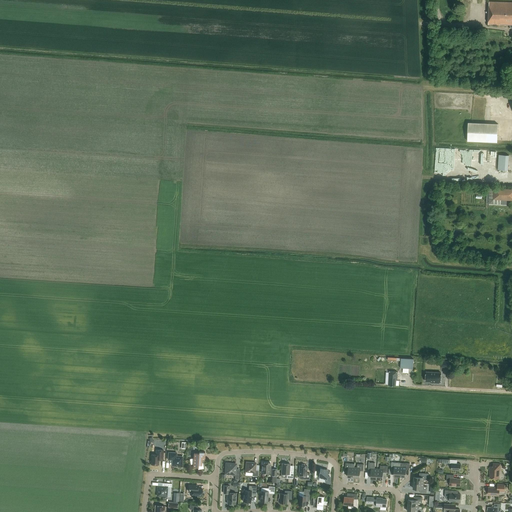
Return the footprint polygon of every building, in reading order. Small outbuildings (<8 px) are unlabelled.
[(511,2),(489,2),(489,25),(511,25),(511,2)] [(497,142),(498,124),(468,122),(467,141),(497,142)] [(499,154),(497,169),(508,170),(509,155),(499,154)] [(511,200),(511,188),(490,188),(489,204),(505,204),(505,200),(511,200)] [(409,369),(413,369),(414,359),(401,358),(400,368),(403,368),(403,373),(409,373),(409,369)] [(397,381),(398,372),(389,371),(388,385),(396,386),(396,381),(397,381)] [(441,373),(426,372),(426,381),(433,382),(433,383),(439,383),(439,382),(440,382),(441,373)] [(152,454),(151,465),(159,465),(159,460),(159,457),(163,457),(164,450),(156,450),(156,455),(152,454)] [(169,452),(168,460),(172,460),(172,466),(179,466),(179,467),(182,467),(183,463),(182,463),(183,456),(177,456),(177,453),(169,452)] [(194,459),(190,460),(191,464),(193,464),(193,467),(198,467),(198,469),(204,468),(203,463),(202,464),(202,458),(205,459),(205,452),(199,452),(199,453),(194,453),(194,459)] [(227,463),(226,463),(225,473),(233,474),(233,476),(235,476),(235,479),(239,479),(240,471),(236,471),(236,464),(231,464),(231,463),(227,462),(227,463)] [(246,462),(246,472),(253,472),(252,476),(258,476),(259,470),(256,470),(256,463),(246,462)] [(262,462),(262,473),(270,473),(271,469),(270,469),(270,462),(262,462)] [(401,463),(395,462),(391,462),(391,469),(394,469),(394,476),(400,476),(401,463)] [(282,463),(281,474),(287,474),(286,478),(293,479),(294,471),(290,471),(290,464),(282,463)] [(354,477),(354,467),(352,467),(352,464),(346,463),(345,470),(348,470),(348,477),(354,477)] [(377,479),(377,469),(375,469),(375,463),(369,463),(368,471),(371,472),(371,479),(377,479)] [(401,463),(400,476),(406,477),(406,470),(409,470),(410,463),(401,463)] [(301,465),(300,465),(299,477),(300,479),(309,480),(310,473),(306,473),(307,466),(305,466),(305,465),(304,464),(302,464),(302,465),(301,465)] [(354,467),(354,477),(360,478),(360,471),(363,471),(364,464),(357,464),(357,468),(354,467)] [(490,471),(491,471),(490,478),(498,479),(499,468),(500,468),(500,464),(494,464),(494,467),(490,467),(490,471)] [(377,469),(377,479),(383,479),(383,472),(387,473),(388,466),(380,466),(380,469),(377,469)] [(320,469),(318,477),(326,479),(325,483),(330,483),(330,477),(327,476),(328,470),(325,469),(324,469),(320,469)] [(414,477),(414,483),(423,483),(424,480),(428,480),(429,474),(421,473),(421,477),(414,477)] [(457,486),(460,486),(461,479),(454,478),(454,475),(447,475),(446,481),(450,481),(449,486),(457,487),(457,486)] [(162,486),(158,486),(157,496),(167,497),(168,487),(172,487),(172,484),(163,483),(162,486)] [(414,483),(413,489),(420,489),(420,492),(426,493),(427,490),(427,486),(423,486),(423,483),(414,483)] [(497,488),(489,487),(488,495),(499,496),(499,491),(504,492),(504,484),(497,484),(497,488)] [(189,485),(188,491),(192,491),(192,495),(202,496),(202,489),(198,489),(198,485),(189,485)] [(224,485),(224,493),(227,493),(227,499),(228,499),(227,504),(235,504),(236,493),(229,492),(230,486),(224,485)] [(243,490),(243,495),(243,501),(251,502),(251,494),(256,495),(256,486),(249,486),(249,491),(243,490)] [(261,491),(260,501),(268,502),(268,493),(274,494),(275,487),(269,486),(268,491),(261,491)] [(299,495),(298,505),(305,505),(306,497),(310,497),(310,489),(304,489),(304,496),(299,495)] [(449,501),(460,502),(460,494),(453,493),(453,490),(445,490),(445,497),(447,500),(449,500),(449,501)] [(278,499),(278,502),(279,502),(279,503),(287,503),(287,499),(291,499),(292,491),(285,491),(285,494),(280,493),(279,499),(278,499)] [(344,497),(344,504),(348,505),(348,506),(353,506),(353,505),(357,505),(357,499),(357,494),(347,493),(347,497),(344,497)] [(313,497),(313,501),(317,502),(316,508),(317,508),(317,507),(322,508),(323,504),(324,504),(327,505),(327,502),(323,501),(323,496),(323,497),(318,496),(317,496),(317,497),(313,497)] [(367,497),(366,503),(373,504),(374,501),(377,501),(376,506),(386,507),(387,499),(383,499),(383,498),(377,498),(377,499),(374,499),(374,498),(367,497)] [(408,505),(418,506),(418,503),(422,504),(422,497),(416,497),(415,500),(408,499),(408,505)]
